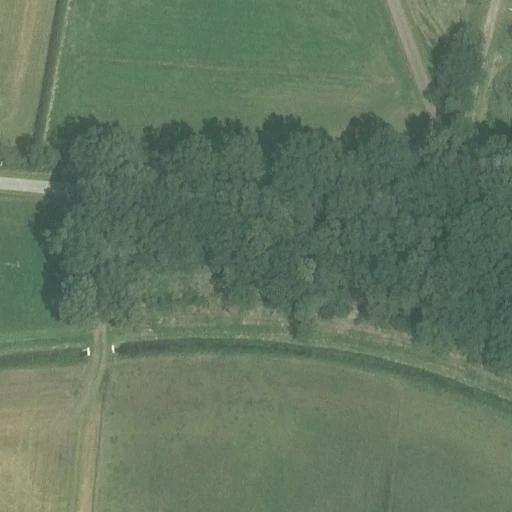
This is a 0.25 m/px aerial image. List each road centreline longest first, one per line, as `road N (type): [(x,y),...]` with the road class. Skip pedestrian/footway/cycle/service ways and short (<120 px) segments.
road 1 (unclassified): [(511,165),(371,203),(314,208),(0,180)]
road 2 (track): [(113,190),(100,360)]
